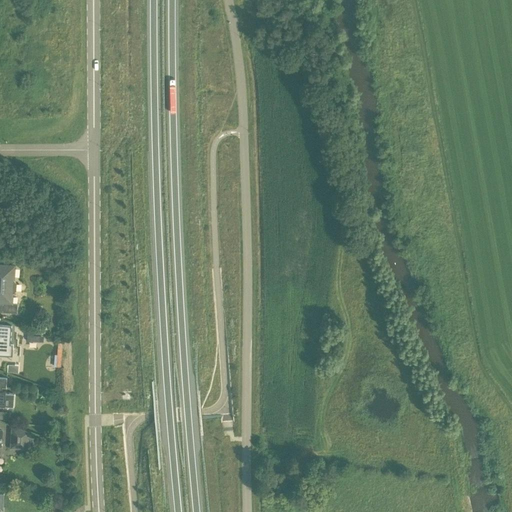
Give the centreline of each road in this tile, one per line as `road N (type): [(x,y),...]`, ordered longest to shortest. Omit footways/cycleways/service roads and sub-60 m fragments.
road 1 (unclassified): [(229,0),(243,131),(250,511)]
road 2 (trunk): [(196,511),(172,150),(172,0)]
road 3 (trunk): [(153,0),(153,150),(176,511)]
road 4 (tertiary): [(98,511),(94,150)]
road 5 (tertiary): [(94,150),(93,0)]
